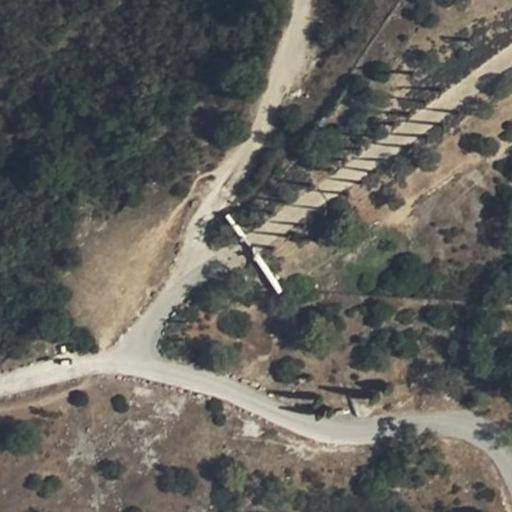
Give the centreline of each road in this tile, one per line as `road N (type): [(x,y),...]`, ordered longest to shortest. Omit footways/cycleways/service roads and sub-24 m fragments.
road 1 (track): [(167,299),(511,52)]
road 2 (residential): [(122,363),(329,426),(439,423),(497,434),(511,462)]
road 3 (track): [(122,363),(167,299),(267,115),(298,53),(311,0)]
road 4 (track): [(122,363),(0,383)]
